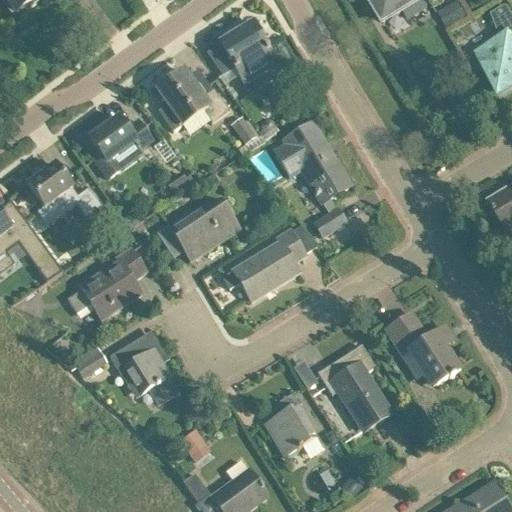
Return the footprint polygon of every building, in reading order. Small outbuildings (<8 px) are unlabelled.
[(1,0),(7,7),(0,11),(0,41),(1,43),(22,28),(26,33),(43,21),(46,25),(57,18),(43,0),(1,0)] [(369,0),(384,25),(424,1),(423,0),(369,0)] [(458,3),(439,15),(449,32),(468,20),(458,3)] [(481,69),(480,70),(485,77),(490,74),(501,94),(510,88),(509,86),(511,84),(511,14),(509,10),(509,9),(508,8),(507,8),(506,8),(505,8),(504,8),(491,16),(500,39),(501,42),(493,47),(491,45),(490,43),(483,47),(485,49),(486,51),(480,54),(487,66),(481,69)] [(220,48),(207,56),(223,79),(234,72),(238,79),(244,88),(259,79),(262,84),(268,85),(278,79),(279,73),(275,67),(276,66),(252,27),(220,47),(220,48)] [(183,74),(157,92),(167,107),(158,114),(173,134),(182,128),(202,113),(210,124),(212,126),(229,114),(213,92),(212,93),(202,100),(183,74)] [(90,157),(108,182),(121,172),(113,160),(134,145),(140,152),(152,143),(138,124),(126,132),(118,120),(89,142),(97,153),(90,157)] [(286,148),(275,155),(290,180),(302,174),(322,206),(350,189),(312,126),(284,144),(286,148)] [(27,187),(38,203),(44,211),(58,201),(67,214),(76,208),(88,225),(104,214),(87,192),(78,199),(54,167),(27,187)] [(168,192),(175,202),(192,192),(183,182),(168,192)] [(489,205),(506,234),(511,230),(511,188),(509,190),(510,192),(489,205)] [(156,236),(173,261),(184,255),(191,265),(239,233),(220,203),(172,235),(168,228),(156,236)] [(0,259),(18,246),(40,277),(54,267),(10,205),(0,212),(0,259)] [(314,227),(320,237),(322,240),(345,226),(338,213),(314,227)] [(279,246),(222,281),(230,293),(238,288),(240,291),(242,290),(251,306),(299,277),(293,267),(306,260),(304,258),(317,251),(300,229),(291,235),(290,234),(277,242),(279,246)] [(127,235),(110,245),(115,252),(122,248),(124,250),(133,245),(127,235)] [(80,294),(67,302),(79,321),(93,311),(101,324),(141,297),(133,284),(146,275),(131,252),(115,262),(116,264),(78,289),(80,294)] [(61,276),(54,267),(40,277),(46,286),(61,276)] [(411,316),(385,333),(402,359),(406,356),(430,393),(460,374),(445,350),(449,347),(439,333),(427,341),(411,316)] [(148,336),(110,360),(136,402),(148,394),(157,408),(177,395),(179,397),(180,397),(160,365),(164,362),(148,336)] [(75,365),(85,381),(110,364),(100,349),(75,365)] [(317,377),(328,393),(332,400),(339,395),(364,433),(389,417),(364,379),(376,371),(361,349),(317,377)] [(301,362),(290,368),(302,391),(313,386),(301,362)] [(2,374),(0,375),(0,407),(17,393),(2,374)] [(17,393),(0,407),(0,427),(5,434),(33,411),(17,393)] [(266,427),(285,460),(316,442),(297,410),(301,407),(294,396),(268,411),(275,422),(266,427)] [(489,409),(479,403),(473,415),(483,421),(489,409)] [(109,474),(137,457),(109,412),(81,429),(109,474)] [(58,420),(30,444),(46,463),(48,461),(74,438),(58,420)] [(195,434),(180,445),(190,459),(205,448),(195,434)] [(332,434),(325,438),(331,448),(338,444),(332,434)] [(74,438),(48,461),(63,479),(90,457),(74,438)] [(266,500),(267,499),(241,464),(226,475),(234,485),(212,501),(219,511),(247,511),(265,499),(266,500)] [(198,475),(184,485),(198,505),(212,495),(198,475)] [(351,479),(340,492),(352,502),(363,489),(351,479)] [(94,486),(69,507),(73,511),(138,511),(118,488),(108,497),(105,499),(94,486)] [(454,511),(511,511),(499,491),(465,511),(459,511),(458,510),(454,511)]
